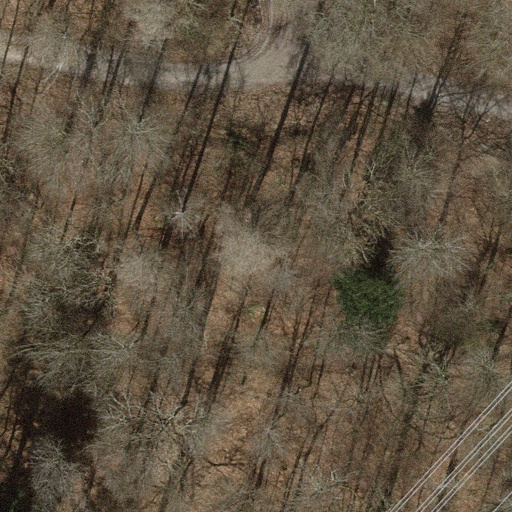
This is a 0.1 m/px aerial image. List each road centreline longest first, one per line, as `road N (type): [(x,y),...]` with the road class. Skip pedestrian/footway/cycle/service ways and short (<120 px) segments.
road 1 (track): [(0,320),(93,351),(289,355),(396,372),(440,391),(472,420),(511,488)]
road 2 (track): [(0,37),(185,72),(260,64),(284,44),(511,101)]
